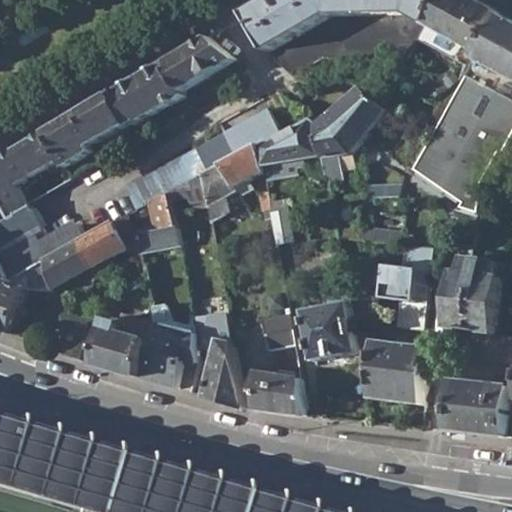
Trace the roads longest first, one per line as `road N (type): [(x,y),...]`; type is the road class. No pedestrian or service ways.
road 1 (primary): [(0,372),(250,448),(511,503)]
road 2 (residential): [(0,140),(240,0)]
